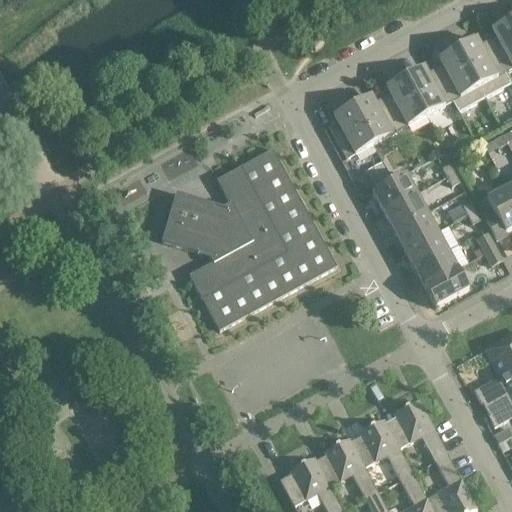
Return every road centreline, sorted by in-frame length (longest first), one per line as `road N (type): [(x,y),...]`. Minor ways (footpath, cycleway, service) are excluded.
road 1 (residential): [(419,345),(291,100),(480,0)]
road 2 (residential): [(511,505),(419,345)]
